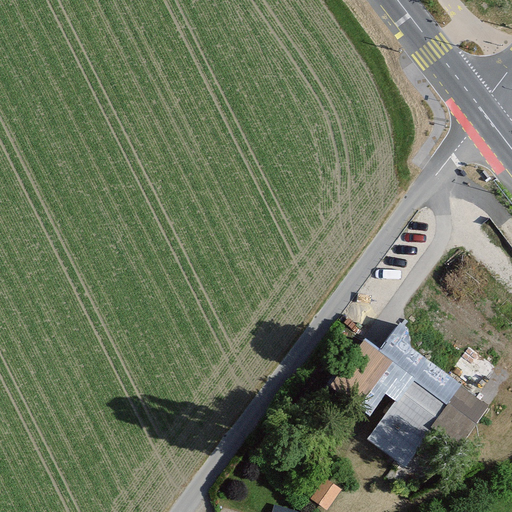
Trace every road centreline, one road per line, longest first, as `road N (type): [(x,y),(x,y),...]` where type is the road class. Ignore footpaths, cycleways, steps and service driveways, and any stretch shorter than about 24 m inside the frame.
road 1 (residential): [(480,109),(181,511)]
road 2 (tertiary): [(396,0),(480,109)]
